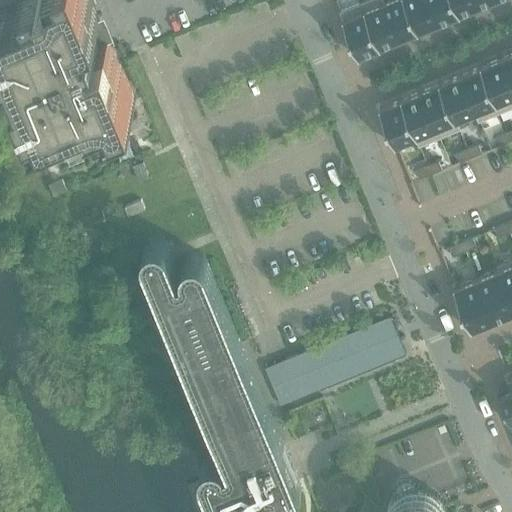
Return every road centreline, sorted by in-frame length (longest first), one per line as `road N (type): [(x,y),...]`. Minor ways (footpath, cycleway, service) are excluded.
road 1 (residential): [(343,107),(445,359)]
road 2 (residential): [(511,4),(331,79)]
road 3 (residential): [(343,107),(511,40)]
road 4 (residential): [(445,359),(511,504)]
